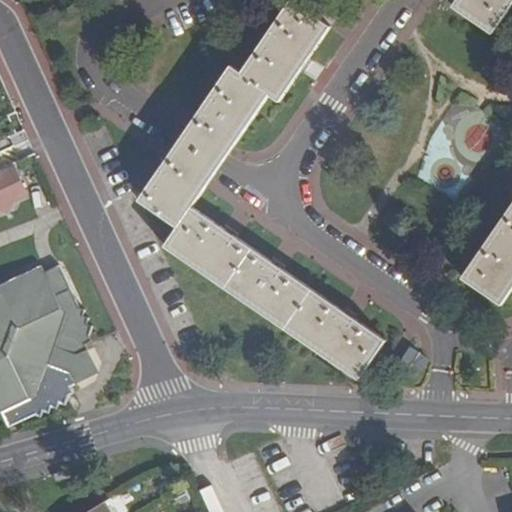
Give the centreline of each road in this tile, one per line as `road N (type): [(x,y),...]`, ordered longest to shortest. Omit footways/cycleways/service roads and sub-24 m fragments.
road 1 (residential): [(31,91),(177,412)]
road 2 (residential): [(275,191),(130,105),(102,77),(90,58),(91,37),(114,16),(152,0)]
road 3 (residential): [(435,416),(443,337),(426,316),(298,225),(275,191)]
road 4 (tertiary): [(177,412),(435,416)]
road 5 (residential): [(275,191),(396,0)]
road 6 (tertiary): [(0,464),(177,412)]
